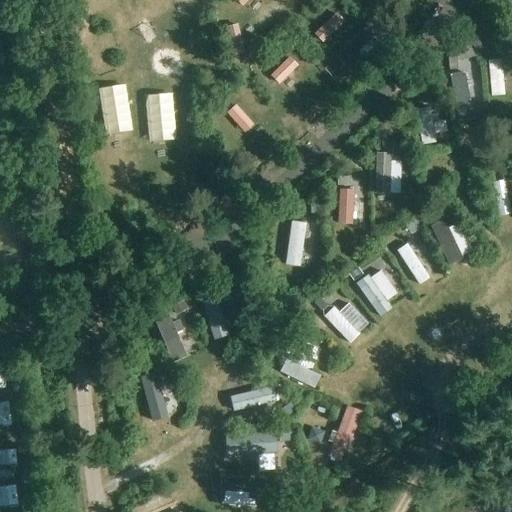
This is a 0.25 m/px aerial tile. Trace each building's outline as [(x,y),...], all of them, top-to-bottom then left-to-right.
[(481,0),(481,28),(497,28),(497,0),(481,0)] [(478,39),(471,42),(475,53),(483,49),(478,39)] [(457,57),(447,58),(448,69),(458,68),(457,57)] [(390,135),(380,135),(380,147),(390,147),(390,135)] [(502,157),(491,159),(492,167),(503,165),(502,157)] [(337,175),(337,183),(350,184),(351,175),(337,175)] [(310,202),(310,212),(323,212),(323,203),(310,202)] [(277,233),(248,236),(250,262),(265,261),(264,252),(278,251),(277,233)] [(365,253),(383,279),(392,273),(374,247),(365,253)] [(341,266),(330,272),(349,307),(359,301),(341,266)] [(358,266),(348,273),(353,279),(362,273),(358,266)] [(319,296),(313,301),(322,311),(327,305),(319,296)] [(183,298),(171,304),(175,313),(187,306),(183,298)] [(285,310),(311,338),(322,328),(305,309),(306,308),(298,299),(285,310)] [(127,339),(138,356),(152,347),(140,330),(127,339)] [(279,343),(275,350),(283,354),(287,347),(279,343)] [(152,354),(134,359),(137,371),(155,367),(152,354)] [(188,468),(219,467),(217,431),(187,432),(188,468)] [(280,442),(292,441),(291,432),(279,433),(280,442)] [(274,439),(265,439),(266,451),(275,450),(274,439)] [(330,448),(327,456),(339,460),(342,452),(330,448)] [(271,485),(271,498),(280,498),(281,485),(271,485)]
